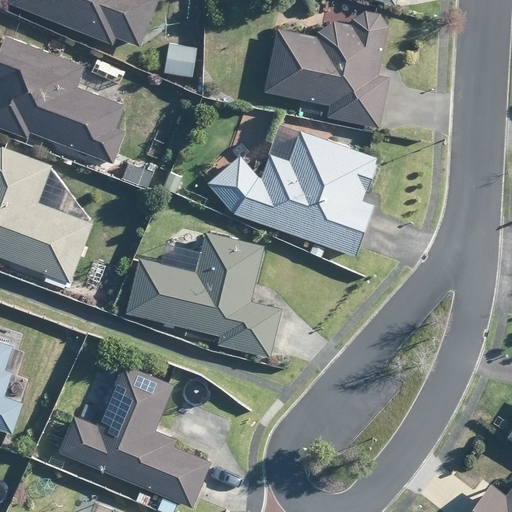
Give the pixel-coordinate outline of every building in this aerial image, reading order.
[(8,0),(7,3),(111,44),(114,37),(137,46),(141,37),(155,0),(8,0)] [(376,13),(368,11),(363,10),(351,18),(349,25),(332,22),(323,26),(316,30),(315,37),(275,29),(262,92),(299,100),(328,105),(325,117),(377,128),(387,77),(376,75),(379,63),(386,27),(376,13)] [(75,87),(81,70),(82,67),(2,37),(0,44),(0,127),(26,137),(28,131),(49,139),(111,162),(115,151),(122,130),(114,127),(122,105),(120,103),(75,87)] [(192,76),(195,47),(168,43),(164,72),(192,76)] [(349,149),(347,149),(298,131),(286,162),(267,155),(266,157),(258,180),(240,159),(236,155),(211,178),(205,183),(231,213),(353,256),(372,205),(359,200),(362,190),(365,191),(366,188),(374,165),(371,165),(374,158),(357,152),(349,149)] [(47,165),(3,147),(0,146),(0,256),(8,259),(44,273),(65,281),(69,283),(71,277),(91,223),(88,222),(35,201),(49,165),(47,165)] [(151,172),(147,170),(128,163),(125,171),(127,172),(125,178),(146,186),(151,172)] [(250,293),(253,282),(262,246),(204,232),(194,271),(162,264),(137,257),(124,312),(218,335),(216,344),(267,357),(279,308),(248,301),(250,293)] [(0,429),(9,433),(20,404),(1,398),(11,372),(2,369),(10,345),(0,341),(0,429)] [(153,431),(156,423),(172,385),(121,364),(96,425),(77,417),(72,416),(57,452),(69,457),(81,462),(190,508),(194,497),(207,466),(209,462),(204,460),(178,449),(171,446),(174,440),(153,431)] [(511,511),(511,483),(503,495),(487,483),(464,511),(511,511)]
